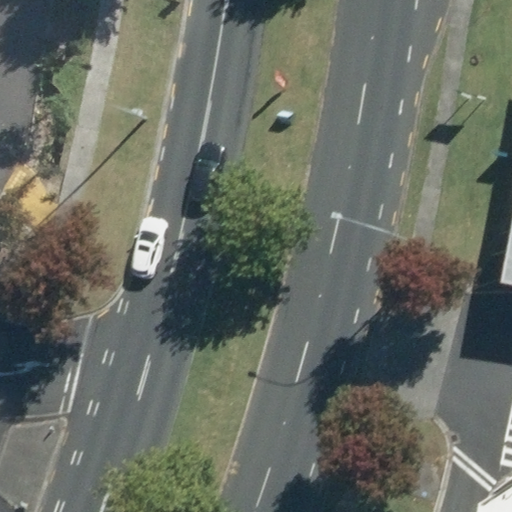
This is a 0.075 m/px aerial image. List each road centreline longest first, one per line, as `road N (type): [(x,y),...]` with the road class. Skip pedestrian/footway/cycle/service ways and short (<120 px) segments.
road 1 (secondary): [(372,0),(305,336),(252,511)]
road 2 (secondary): [(88,511),(178,174),(203,0)]
road 3 (unknown): [(511,214),(482,359)]
